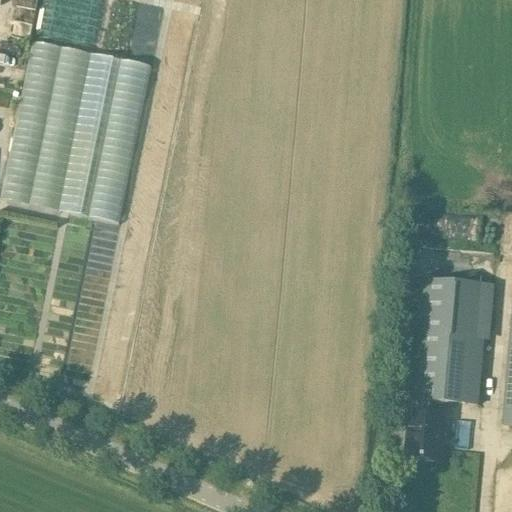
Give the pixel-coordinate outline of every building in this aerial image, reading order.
[(35,33),(92,45),(101,2),(89,0),(35,0),(34,9),(40,10),(35,33)] [(120,224),(149,65),(30,43),(0,202),(120,224)] [(488,287),(422,281),(411,401),(478,407),(488,287)] [(511,308),(503,426),(511,427),(511,308)] [(444,421),(411,418),(407,460),(440,464),(444,421)]
